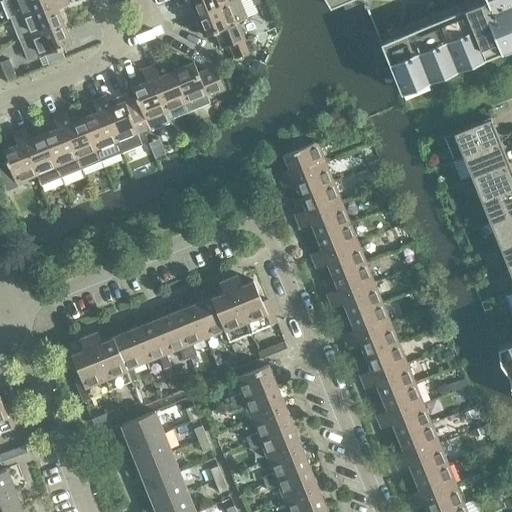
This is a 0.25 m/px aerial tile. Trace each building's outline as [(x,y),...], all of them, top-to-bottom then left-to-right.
[(3,0),(11,19),(56,0),(3,0)] [(67,0),(56,0),(11,19),(19,39),(30,35),(63,22),(57,7),(68,3),(67,0)] [(195,14),(229,0),(176,0),(179,5),(190,0),(195,14)] [(245,40),(237,21),(248,17),(240,0),(229,0),(195,14),(204,35),(215,30),(222,47),(229,44),(235,59),(250,53),(257,51),(253,40),(245,40)] [(400,92),(511,46),(511,0),(325,0),(329,7),(346,0),(480,0),(482,2),(379,42),(400,92)] [(28,60),(44,53),(48,63),(64,57),(60,46),(71,42),(63,22),(30,35),(19,39),(28,60)] [(207,94),(224,87),(215,65),(198,72),(194,61),(174,69),(191,111),(210,103),(207,94)] [(167,111),(170,119),(191,111),(174,69),(159,75),(155,64),(148,67),(167,111)] [(130,98),(140,122),(145,119),(150,130),(171,122),(170,119),(167,111),(148,67),(142,69),(146,80),(132,86),(136,95),(130,98)] [(142,144),(134,124),(140,122),(130,98),(110,106),(105,95),(99,97),(122,152),(142,144)] [(84,116),(102,160),(122,152),(99,97),(92,100),(97,111),(84,116)] [(59,114),(81,168),(102,160),(84,116),(70,122),(65,111),(59,114)] [(43,133),(61,176),(81,168),(59,114),(52,116),(57,127),(43,133)] [(454,159),(463,156),(511,277),(511,340),(497,347),(499,362),(508,374),(510,390),(511,392),(511,170),(490,116),(444,135),(454,159)] [(19,130),(42,184),(61,176),(43,133),(30,138),(25,127),(19,130)] [(0,163),(0,175),(6,190),(15,187),(16,183),(24,179),(28,189),(42,184),(19,130),(12,132),(17,143),(2,149),(7,161),(0,163)] [(281,179),(325,161),(317,140),(283,154),(289,168),(278,173),(281,179)] [(300,195),(333,181),(325,161),(281,179),(283,186),(294,181),(300,195)] [(297,219),(341,201),(333,181),(300,195),(305,208),(294,213),(297,219)] [(316,235),(350,221),(341,201),(297,219),(300,226),(311,221),(316,235)] [(313,260),(358,241),(350,221),(316,235),(322,249),(310,253),(313,260)] [(332,275),(366,262),(358,241),(313,260),(316,266),(327,262),(332,275)] [(329,300),(374,282),(366,262),(332,275),(338,289),(327,293),(329,300)] [(223,343),(277,321),(267,298),(262,300),(253,279),(241,284),(237,274),(219,281),(223,291),(101,341),(97,331),(79,338),(83,348),(71,353),(80,374),(74,376),(83,400),(137,378),(132,367),(159,356),(163,367),(170,364),(166,353),(179,348),(184,359),(196,354),(192,343),(219,332),(223,343)] [(349,315),(382,302),(374,282),(329,300),(332,306),(343,302),(349,315)] [(346,340),(390,322),(382,302),(349,315),(354,329),(343,333),(346,340)] [(365,356),(398,342),(390,322),(346,340),(348,346),(359,342),(365,356)] [(258,351),(260,358),(287,347),(284,340),(258,351)] [(362,380),(407,362),(398,342),(365,356),(371,369),(359,374),(362,380)] [(381,396),(415,382),(407,362),(362,380),(365,387),(376,382),(381,396)] [(268,364),(235,377),(240,392),(229,396),(232,403),(276,385),(268,364)] [(378,420),(423,402),(415,382),(381,396),(387,409),(376,414),(378,420)] [(251,418),(285,404),(276,385),(232,403),(235,409),(246,405),(251,418)] [(0,431),(18,425),(9,402),(3,404),(0,395),(0,431)] [(398,436),(431,422),(423,402),(378,420),(381,427),(392,422),(398,436)] [(248,443),(293,424),(285,404),(251,418),(257,432),(246,436),(248,443)] [(190,420),(199,417),(194,405),(186,408),(190,420)] [(94,425),(120,414),(118,408),(91,418),(94,425)] [(155,410),(121,424),(129,444),(163,430),(155,410)] [(395,461),(439,442),(431,422),(398,436),(403,449),(392,454),(395,461)] [(293,424),(248,443),(251,449),(262,445),(267,458),(301,444),(293,424)] [(198,439),(206,436),(202,425),(194,428),(198,439)] [(138,464),(171,450),(163,430),(129,444),(138,464)] [(206,436),(198,439),(203,452),(211,448),(206,436)] [(414,476),(447,463),(439,442),(395,461),(397,467),(408,462),(414,476)] [(0,453),(0,460),(0,461),(27,451),(25,444),(0,453)] [(264,483),(309,464),(301,444),(267,458),(273,472),(262,476),(264,483)] [(146,484),(179,470),(171,450),(138,464),(146,484)] [(411,501),(456,483),(447,463),(414,476),(419,489),(408,494),(411,501)] [(283,498),(317,484),(309,464),(264,483),(267,489),(278,485),(283,498)] [(214,479),(223,476),(218,465),(210,468),(214,479)] [(7,468),(0,470),(0,493),(14,488),(7,468)] [(179,470),(146,484),(154,504),(187,490),(179,470)] [(223,476),(214,479),(219,492),(228,488),(223,476)] [(428,511),(440,511),(464,503),(456,483),(411,501),(413,507),(425,503),(428,511)] [(306,511),(325,504),(317,484),(283,498),(289,511),(306,511)] [(0,511),(14,511),(22,510),(14,488),(0,493),(0,511)] [(156,511),(191,511),(195,510),(187,490),(154,504),(156,511)] [(467,511),(464,503),(440,511),(467,511)]
